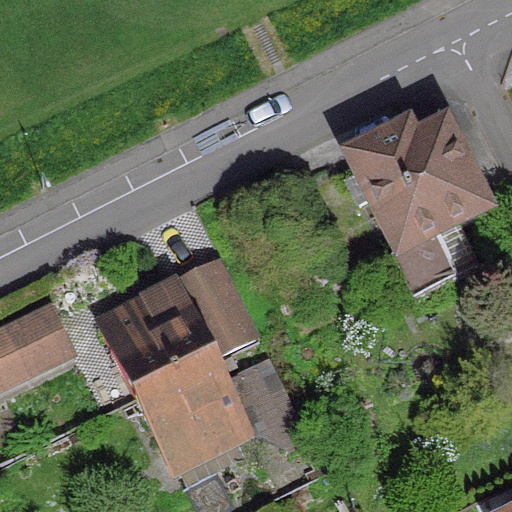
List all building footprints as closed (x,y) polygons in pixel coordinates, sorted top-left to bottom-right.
[(384,263),(406,307),(451,284),(430,243),(483,217),(440,131),(410,147),(403,133),(343,163),(352,181),(342,186),(354,210),(364,204),(392,259),(384,263)] [(294,194),(231,226),(279,319),(342,289),(294,194)] [(93,328),(131,404),(208,365),(198,345),(204,342),(213,361),(251,342),(214,268),(93,328)] [(44,316),(1,337),(20,378),(53,362),(39,332),(50,327),(44,316)] [(208,365),(131,404),(169,479),(266,430),(280,457),(303,445),(263,366),(220,388),(208,365)]
